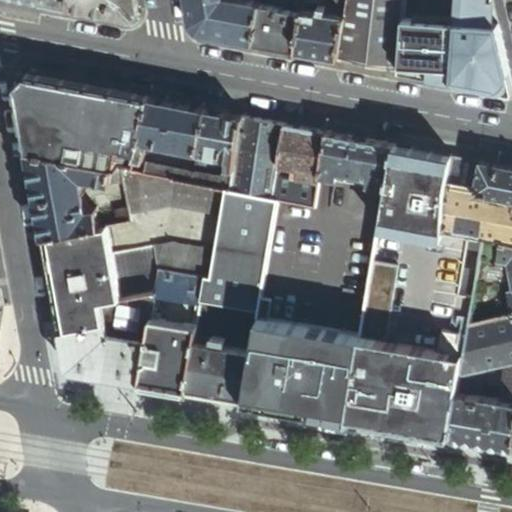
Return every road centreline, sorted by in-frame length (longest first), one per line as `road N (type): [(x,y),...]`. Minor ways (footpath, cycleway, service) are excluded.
road 1 (tertiary): [(511,496),(41,411)]
road 2 (residential): [(511,129),(172,61)]
road 3 (residential): [(0,155),(41,411)]
road 4 (residential): [(172,61),(0,29)]
